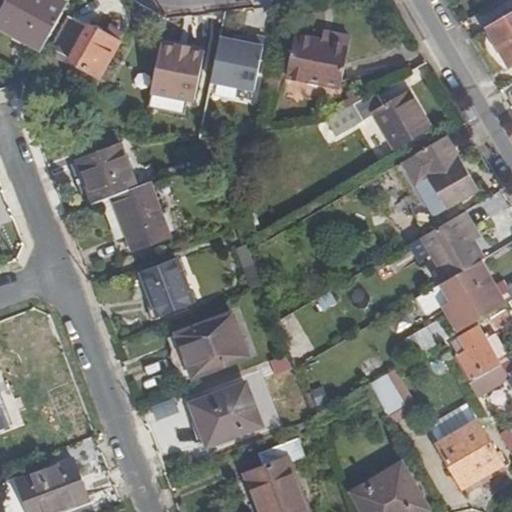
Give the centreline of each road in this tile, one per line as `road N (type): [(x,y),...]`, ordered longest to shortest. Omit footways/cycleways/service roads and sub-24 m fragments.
road 1 (residential): [(151,511),(60,273)]
road 2 (residential): [(511,158),(419,0)]
road 3 (residential): [(60,273),(0,128)]
